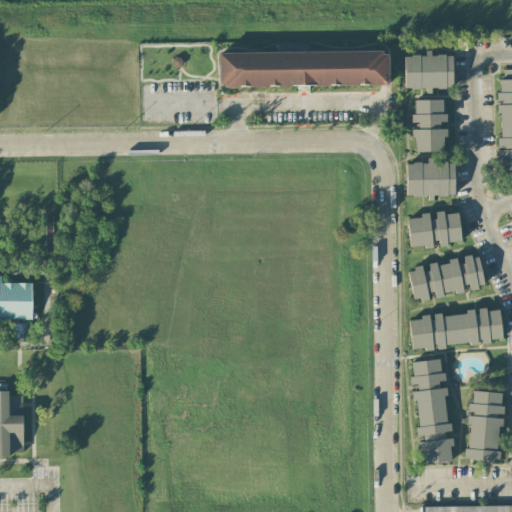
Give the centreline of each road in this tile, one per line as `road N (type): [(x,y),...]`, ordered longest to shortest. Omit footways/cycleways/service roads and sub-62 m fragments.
road 1 (residential): [(390,511),(381,155),(371,142),(339,139)]
road 2 (residential): [(0,143),(339,139)]
road 3 (residential): [(511,52),(479,52),(477,177),(511,275)]
